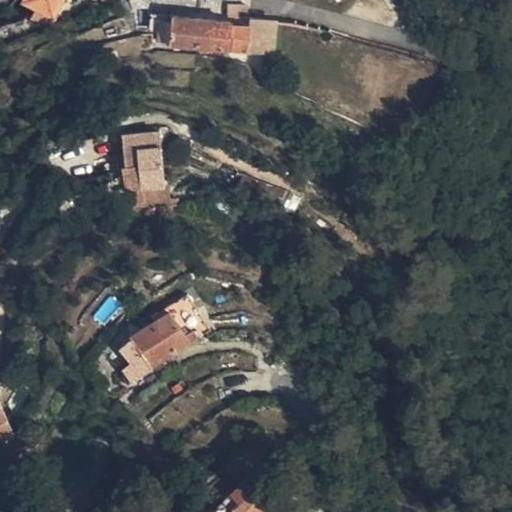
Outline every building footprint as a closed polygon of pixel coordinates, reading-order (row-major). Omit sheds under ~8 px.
[(232,13),(183,10),(180,41),(230,45),(232,17),(232,13)] [(274,12),(250,10),(250,20),(247,46),(272,48),(274,12)] [(250,20),(232,17),(230,45),(247,46),(250,20)] [(131,194),(171,189),(162,131),(123,136),(131,194)] [(180,290),(145,312),(152,322),(119,342),(129,358),(143,350),(152,364),(190,342),(189,340),(207,329),(180,290)] [(0,406),(0,442),(15,435),(0,406)] [(245,480),(227,504),(236,511),(247,511),(262,494),(245,480)]
